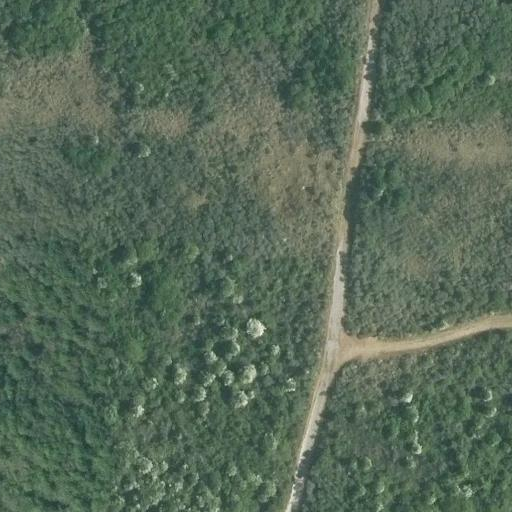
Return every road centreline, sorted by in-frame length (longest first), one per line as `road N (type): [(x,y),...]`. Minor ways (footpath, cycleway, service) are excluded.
road 1 (track): [(329,358),(375,0)]
road 2 (track): [(289,511),(329,358),(511,322)]
